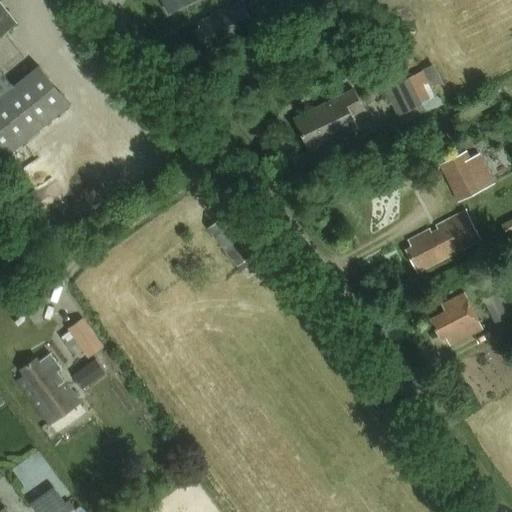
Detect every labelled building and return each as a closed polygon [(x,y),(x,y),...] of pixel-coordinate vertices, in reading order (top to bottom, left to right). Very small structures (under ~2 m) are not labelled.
[(0,0),(0,37),(16,24),(0,3),(0,0)] [(160,0),(167,13),(195,0),(160,0)] [(210,51),(254,31),(240,2),(210,15),(212,18),(199,23),(201,28),(195,30),(203,47),(207,45),(210,51)] [(422,69),(422,70),(408,77),(421,104),(435,97),(428,82),(437,78),(431,64),(422,69)] [(0,161),(70,105),(39,67),(13,88),(0,71),(0,161)] [(408,77),(383,89),(397,116),(421,104),(408,77)] [(364,111),(354,91),(293,120),(309,152),(357,128),(351,117),(364,111)] [(484,190),(465,152),(437,167),(456,204),(484,190)] [(262,246),(234,209),(207,230),(236,266),(262,246)] [(412,248),(405,252),(418,275),(481,242),(465,211),(408,241),(412,248)] [(509,238),(511,236),(511,215),(500,223),(509,238)] [(482,329),(464,294),(441,306),(445,312),(429,320),(440,340),(445,338),(449,346),(482,329)] [(508,318),(497,295),(484,301),(495,325),(508,318)] [(82,319),(66,331),(87,360),(103,348),(82,319)] [(50,354),(37,363),(36,361),(21,372),(25,377),(18,383),(48,425),(77,404),(56,374),(61,370),(50,354)] [(94,359),(71,375),(82,391),(105,374),(94,359)] [(67,511),(74,508),(68,501),(52,511),(67,511)]
